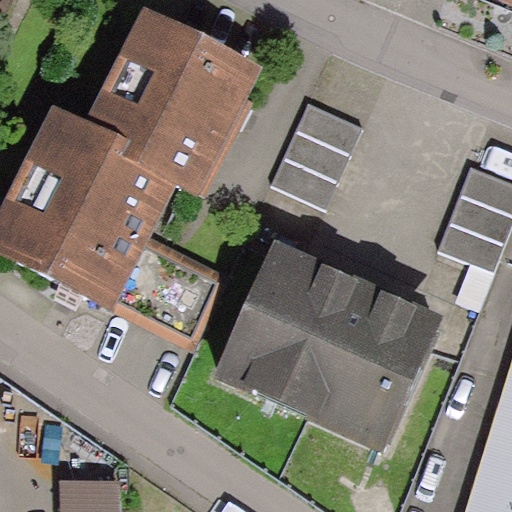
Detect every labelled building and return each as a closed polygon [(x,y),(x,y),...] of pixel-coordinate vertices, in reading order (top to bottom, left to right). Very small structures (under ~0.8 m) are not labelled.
[(247,69),(144,12),(81,127),(170,176),(183,184),(247,69)] [(357,118),(298,92),(264,169),(323,195),(357,118)] [(170,176),(81,127),(55,113),(0,211),(0,255),(97,309),(110,286),(139,233),(170,176)] [(511,208),(511,175),(460,156),(429,236),(492,260),(511,208)] [(139,233),(110,286),(194,332),(223,279),(139,233)] [(437,329),(268,248),(214,359),(383,441),(437,329)] [(511,511),(511,340),(457,511),(511,511)] [(121,511),(121,480),(62,482),(62,511),(121,511)]
